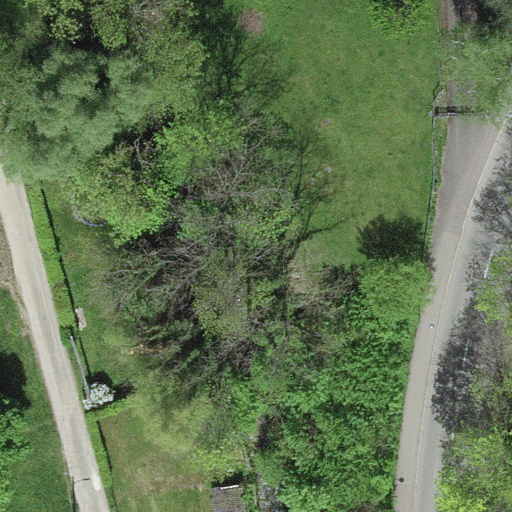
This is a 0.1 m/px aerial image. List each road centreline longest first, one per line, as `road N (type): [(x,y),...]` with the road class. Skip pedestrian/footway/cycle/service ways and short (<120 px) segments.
road 1 (residential): [(0,156),(96,511)]
road 2 (tertiary): [(500,193),(463,325),(441,511)]
road 3 (residential): [(500,193),(467,141),(456,0)]
